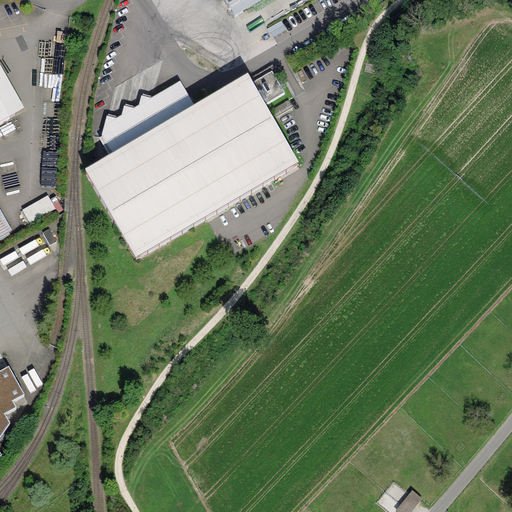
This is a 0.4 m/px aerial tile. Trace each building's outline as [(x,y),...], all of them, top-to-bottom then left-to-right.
[(0,123),(25,110),(0,65),(0,123)] [(248,77),(195,108),(181,81),(151,99),(142,97),(139,107),(133,109),(124,106),(122,116),(116,119),(108,116),(102,138),(100,139),(110,158),(85,173),(136,260),(300,165),(248,77)] [(0,208),(0,237),(12,231),(0,208)] [(0,458),(2,457),(0,453),(0,439),(10,425),(5,416),(16,409),(13,403),(25,397),(9,369),(0,373),(0,458)] [(411,511),(422,498),(412,491),(396,511),(411,511)]
